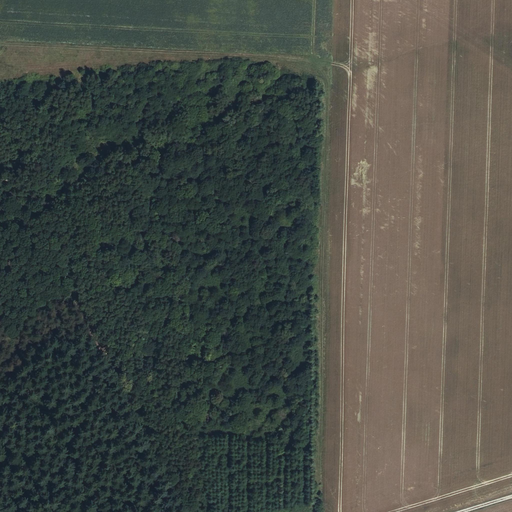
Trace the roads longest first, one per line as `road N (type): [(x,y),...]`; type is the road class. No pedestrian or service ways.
road 1 (track): [(320,511),(318,64),(295,53),(0,40)]
road 2 (track): [(174,511),(64,277),(44,196),(0,120)]
